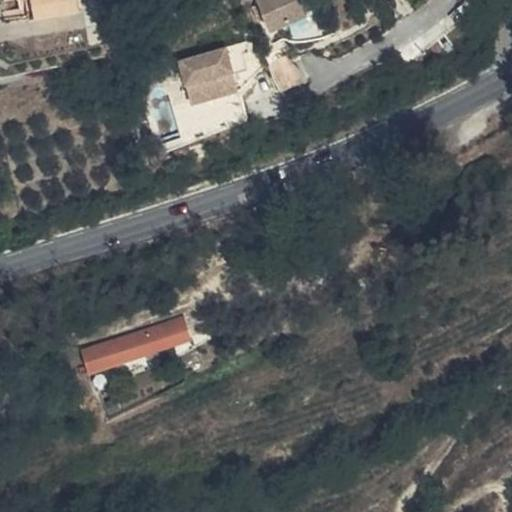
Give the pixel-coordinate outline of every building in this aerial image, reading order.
[(0,0),(0,6),(5,22),(27,15),(37,44),(80,30),(70,0),(0,0)] [(298,0),(254,0),(261,19),(301,7),(298,0)] [(393,0),(408,20),(436,0),(393,0)] [(231,49),(227,38),(161,55),(171,98),(211,87),(209,78),(215,76),(213,70),(229,67),(225,51),(231,49)] [(218,86),(215,76),(209,78),(211,87),(218,86)] [(188,324),(113,354),(120,373),(195,345),(188,324)]
